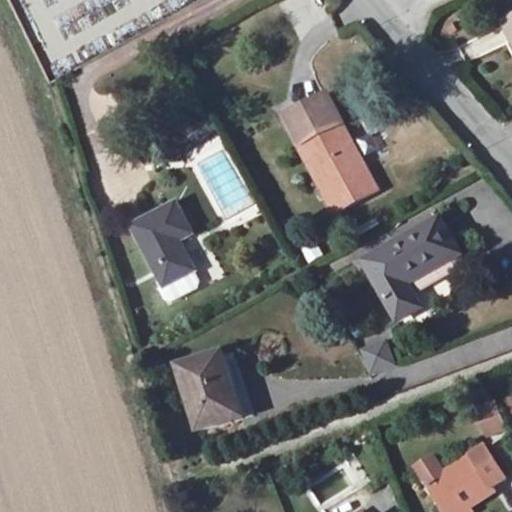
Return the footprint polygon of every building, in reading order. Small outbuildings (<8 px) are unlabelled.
[(336,193),(328,198),(337,215),(379,192),(343,124),(305,144),(326,183),(329,181),(336,193)] [(300,147),(328,198),(336,193),(329,181),(326,183),(305,144),(300,147)] [(136,227),(170,287),(196,275),(177,240),(196,230),(181,202),(136,227)] [(441,221),(366,263),(400,322),(422,311),(408,287),(461,256),(441,221)] [(371,378),(398,374),(393,345),(366,349),(371,378)] [(201,433),(244,419),(224,356),(181,369),(201,433)] [(480,422),(490,443),(510,432),(500,411),(480,422)] [(444,511),(467,511),(471,509),(496,494),(494,489),(507,481),(487,449),(428,487),(444,511)]
